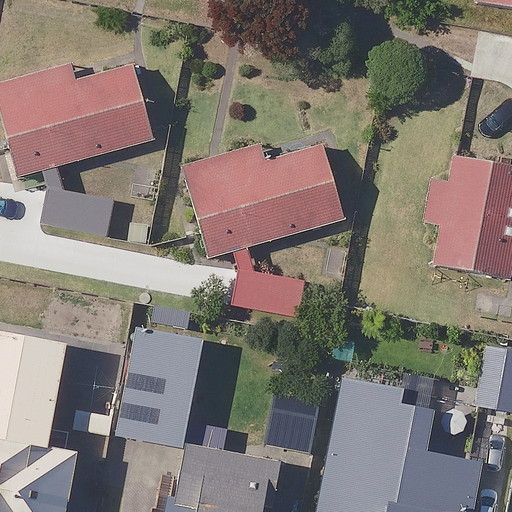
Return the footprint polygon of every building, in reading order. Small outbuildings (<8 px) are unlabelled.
[(511,0),(475,0),(475,6),(511,12),(511,0)] [(60,167),(153,142),(134,71),(79,86),(74,71),(0,90),(0,121),(16,179),(41,172),(47,195),(43,228),(108,236),(112,203),(69,198),(60,167)] [(302,280),(254,272),(255,257),(255,247),(340,224),(321,152),(266,166),(262,151),(185,171),(209,259),(237,251),(230,307),(296,318),(302,280)] [(511,174),(461,165),(458,182),(437,178),(429,225),(444,228),(437,268),(510,282),(511,271),(511,270),(511,174)] [(203,341),(143,329),(121,436),(181,449),(203,341)] [(0,511),(66,511),(76,459),(56,455),(46,453),(65,351),(0,338),(0,511)] [(511,413),(511,348),(487,344),(476,407),(511,413)] [(435,403),(348,385),(321,511),(474,511),(485,459),(426,447),(435,403)] [(319,402),(278,395),(269,449),(311,455),(319,402)] [(113,413),(74,407),(70,434),(109,440),(113,413)] [(188,511),(171,511),(152,510),(151,511),(258,511),(259,508),(272,510),(277,465),(228,460),(231,434),(197,431),(188,511)]
